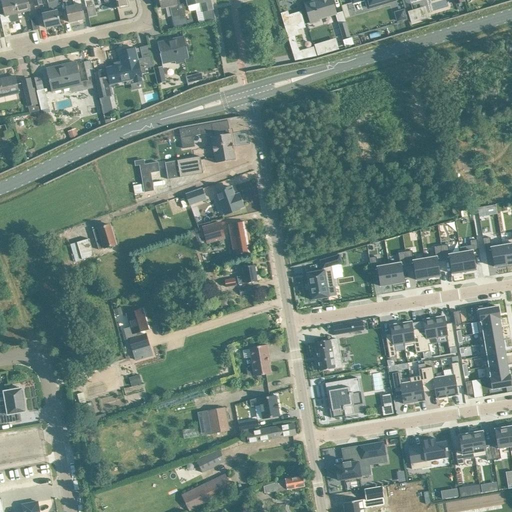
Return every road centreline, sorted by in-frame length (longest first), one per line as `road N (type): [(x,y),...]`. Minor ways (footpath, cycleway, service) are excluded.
road 1 (residential): [(511,284),(289,320)]
road 2 (residential): [(309,439),(511,404)]
road 3 (secondary): [(315,73),(511,14)]
road 4 (secondary): [(0,187),(183,113)]
road 5 (residential): [(289,320),(256,130)]
road 6 (unclassified): [(69,511),(38,360),(0,359)]
road 7 (residential): [(144,0),(148,15),(139,25),(0,56)]
road 8 (residential): [(309,439),(289,320)]
